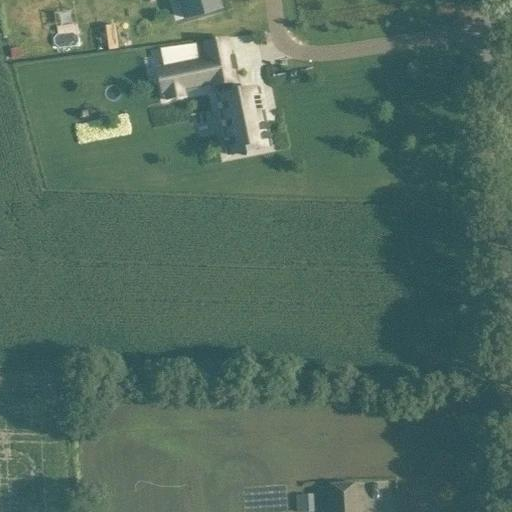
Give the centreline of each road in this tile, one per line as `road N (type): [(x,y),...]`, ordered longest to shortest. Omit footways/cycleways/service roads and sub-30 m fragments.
road 1 (unclassified): [(511,424),(505,124),(494,31)]
road 2 (residential): [(494,31),(297,51),(279,41),(273,0)]
